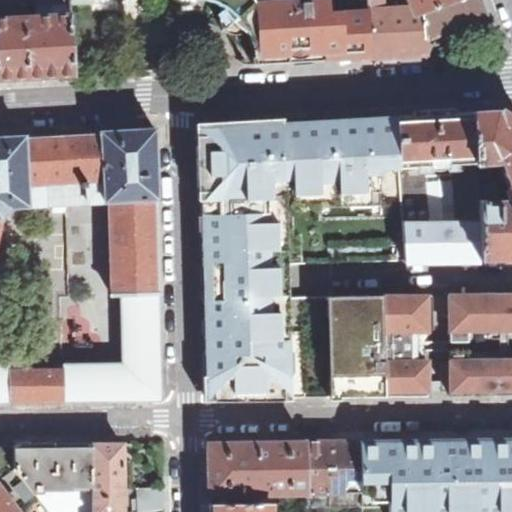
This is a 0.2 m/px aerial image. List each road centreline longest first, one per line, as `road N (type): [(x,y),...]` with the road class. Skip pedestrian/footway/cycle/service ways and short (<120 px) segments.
road 1 (tertiary): [(177,99),(511,82)]
road 2 (residential): [(511,416),(186,423)]
road 3 (residential): [(177,99),(186,423)]
road 4 (residential): [(511,272),(266,278)]
road 5 (residential): [(186,423),(0,426)]
road 6 (tertiary): [(0,109),(177,99)]
